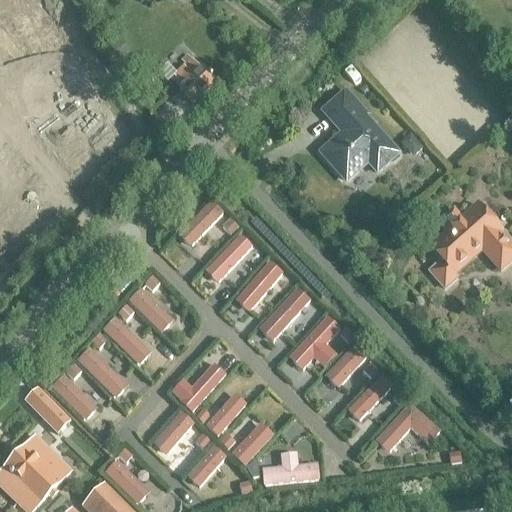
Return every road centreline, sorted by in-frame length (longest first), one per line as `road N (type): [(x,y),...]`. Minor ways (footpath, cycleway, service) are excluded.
road 1 (residential): [(511,442),(491,432),(203,136)]
road 2 (tertiary): [(0,359),(203,136)]
road 3 (tertiary): [(203,136),(340,0)]
